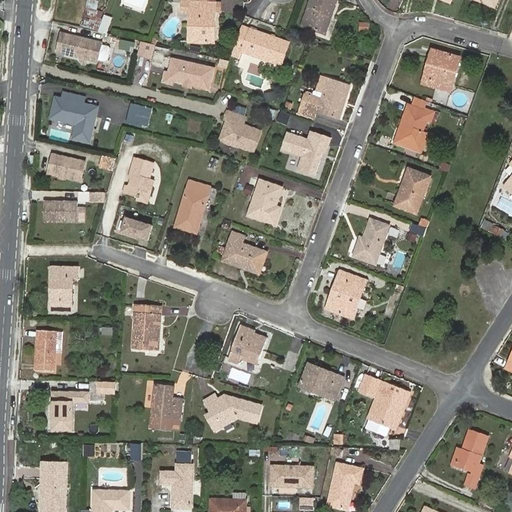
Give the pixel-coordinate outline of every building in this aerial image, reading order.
[(216,3),(206,3),(206,0),(172,0),(172,2),(182,2),(182,11),(190,12),(189,42),(214,43),(216,3)] [(336,0),(311,0),(302,26),(322,32),(327,18),(330,19),(336,0)] [(104,15),(105,13),(85,8),(80,27),(98,31),(99,29),(104,15)] [(108,32),(113,18),(104,15),(99,29),(108,32)] [(250,29),(242,26),(234,49),(243,52),(250,29)] [(281,66),(289,43),(250,29),(243,52),(281,66)] [(103,43),(61,33),(57,52),(82,58),(88,60),(99,62),(100,60),(101,55),(103,45),(103,43)] [(141,42),(138,55),(151,58),(154,45),(141,42)] [(101,55),(100,60),(108,62),(111,47),(103,45),(101,55)] [(450,92),(460,58),(433,50),(430,59),(433,60),(428,80),(435,82),(434,87),(450,92)] [(216,69),(174,59),(171,71),(170,73),(170,74),(175,81),(176,81),(211,90),(216,69)] [(433,60),(430,59),(423,84),(434,87),(435,82),(428,80),(433,60)] [(228,70),(229,62),(222,60),(220,68),(228,70)] [(175,85),(176,81),(175,81),(170,74),(170,73),(167,72),(164,83),(175,85)] [(350,86),(321,77),(315,97),(306,94),(299,116),(314,121),(317,111),(340,118),(350,86)] [(84,104),(85,98),(64,93),(63,99),(56,98),(51,118),(77,124),(74,138),(90,142),(98,107),(84,104)] [(267,96),(269,102),(277,100),(275,93),(267,96)] [(149,122),(152,109),(132,104),(127,123),(142,127),(144,121),(149,122)] [(426,111),(409,105),(395,142),(422,152),(428,134),(423,132),(427,120),(431,122),(435,112),(426,108),(426,111)] [(262,115),(271,118),(273,111),(265,108),(262,115)] [(247,118),(229,110),(226,118),(230,120),(228,125),(225,126),(221,138),(254,152),(262,132),(244,125),(247,118)] [(328,146),(307,139),(288,131),(281,149),(301,156),(296,170),(314,176),(322,153),(325,154),(328,146)] [(307,139),(328,146),(331,138),(310,131),(307,139)] [(86,162),(53,154),(48,173),(82,181),(86,162)] [(117,159),(103,155),(100,166),(114,169),(117,159)] [(155,180),(149,179),(154,163),(135,158),(129,179),(132,179),(130,186),(127,185),(125,192),(150,199),(155,180)] [(396,206),(417,214),(431,177),(414,170),(408,187),(403,185),(396,206)] [(177,226),(197,232),(210,187),(190,181),(177,226)] [(275,210),(282,188),(261,181),(249,215),(275,224),(280,211),(275,210)] [(256,188),(248,185),(246,193),(253,195),(256,188)] [(105,192),(90,192),(90,200),(104,201),(105,192)] [(45,201),(45,222),(79,222),(79,208),(79,202),(45,201)] [(87,209),(79,208),(79,222),(87,222),(87,209)] [(430,221),(422,218),(419,225),(427,228),(430,221)] [(376,263),(389,226),(371,219),(363,241),(360,240),(354,256),(376,263)] [(427,228),(419,225),(413,223),(411,231),(424,236),(427,228)] [(503,230),(492,225),(489,232),(500,237),(503,230)] [(260,274),(267,253),(242,244),(244,236),(234,233),(228,248),(220,246),(218,253),(225,256),(224,261),(260,274)] [(51,310),(72,311),(73,277),(78,277),(78,268),(53,267),(51,310)] [(353,318),(366,280),(343,272),(335,296),(340,298),(335,312),(353,318)] [(340,298),(335,296),(330,310),(335,312),(340,298)] [(133,348),(159,350),(162,307),(136,305),(133,348)] [(259,360),(267,338),(251,332),(252,330),(241,326),(229,360),(240,364),(243,354),(259,360)] [(36,368),(54,369),(57,333),(39,332),(36,368)] [(337,375),(335,379),(317,372),(318,368),(309,364),(300,386),(313,391),(315,386),(337,395),(344,377),(337,375)] [(361,390),(375,395),(381,382),(367,376),(361,390)] [(402,412),(410,393),(384,383),(369,418),(390,426),(397,410),(402,412)] [(172,404),(173,399),(174,387),(156,386),(152,426),(179,429),(182,405),(172,404)] [(88,402),(88,393),(53,393),(53,430),(72,430),(72,402),(88,402)] [(258,423),(262,406),(225,395),(218,399),(215,395),(205,400),(212,412),(207,415),(216,431),(239,418),(258,423)] [(397,410),(390,426),(396,428),(402,412),(397,410)] [(483,464),(479,463),(489,436),(470,429),(463,449),(460,448),(454,466),(470,472),(469,475),(479,478),(483,464)] [(343,435),(335,435),(334,444),(343,444),(343,435)] [(376,447),(388,447),(388,438),(376,438),(376,447)] [(390,439),(390,449),(400,449),(400,439),(390,439)] [(84,444),(84,455),(95,456),(95,444),(84,444)] [(142,444),(131,444),(131,460),(141,461),(142,444)] [(344,450),(331,448),(330,456),(342,458),(344,450)] [(174,507),(192,508),(193,465),(190,465),(190,456),(179,455),(179,464),(177,464),(177,472),(162,472),(162,484),(174,484),(174,507)] [(47,511),(65,511),(66,464),(43,463),(43,484),(48,485),(47,511)] [(360,484),(363,470),(338,464),(329,505),(347,509),(353,482),(360,484)] [(313,487),(314,467),(272,466),(272,486),(280,486),(296,486),(313,487)] [(479,478),(469,475),(466,485),(475,488),(479,478)] [(129,509),(130,492),(94,491),(93,511),(111,511),(112,509),(129,509)] [(246,511),(247,493),(233,492),(233,500),(211,499),(210,511),(246,511)] [(315,499),(302,499),(302,511),(315,511),(315,499)]
